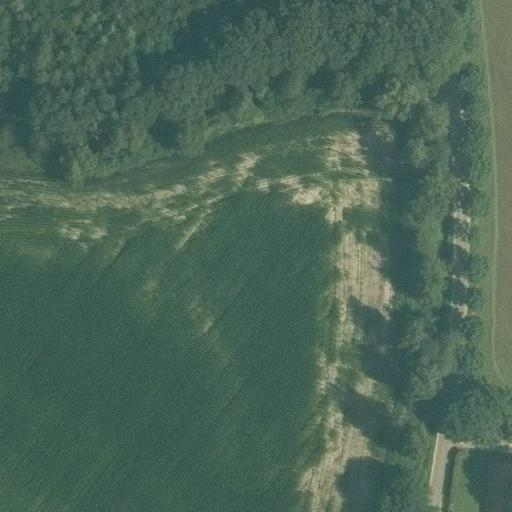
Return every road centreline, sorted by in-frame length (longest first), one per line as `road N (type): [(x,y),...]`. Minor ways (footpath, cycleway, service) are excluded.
road 1 (unclassified): [(430,511),(459,256),(441,0)]
road 2 (track): [(0,116),(106,133),(151,124),(249,83),(314,71),(449,93)]
